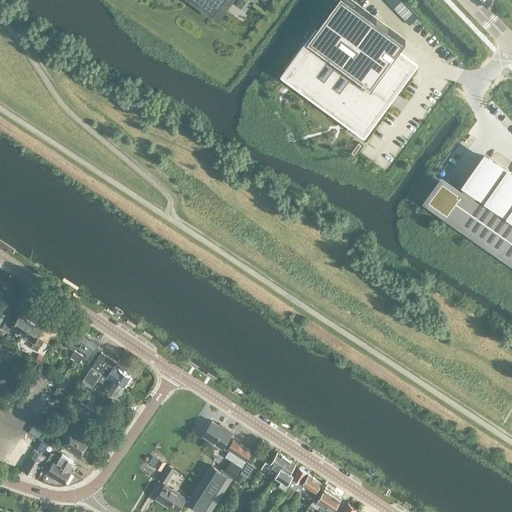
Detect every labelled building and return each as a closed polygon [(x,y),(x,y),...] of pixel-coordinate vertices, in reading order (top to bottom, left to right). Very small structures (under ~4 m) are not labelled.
[(193,0),(213,14),(219,5),(222,0),(193,0)] [(305,46),(286,72),(298,81),(316,94),(319,97),(341,113),(363,129),(385,100),(412,63),(397,51),(405,40),(350,0),(335,0),(317,26),(307,40),(309,41),(305,46)] [(413,13),(402,1),(394,9),(405,21),(413,13)] [(439,181),(426,199),(511,258),(511,173),(486,156),(459,195),(439,181)] [(11,326),(23,333),(32,320),(20,312),(15,320),(9,317),(2,327),(8,331),(11,326)] [(43,328),(32,320),(23,333),(35,341),(31,346),(37,350),(44,340),(38,336),(43,328)] [(75,345),(81,349),(90,335),(81,329),(74,339),(72,338),(69,344),(73,347),(75,345)] [(99,340),(90,335),(81,349),(87,352),(84,357),(89,360),(87,362),(92,365),(102,349),(96,345),(99,340)] [(74,349),(71,357),(81,361),(84,353),(74,349)] [(117,359),(104,351),(96,364),(108,372),(117,359)] [(92,366),(84,379),(93,385),(97,378),(107,385),(105,389),(117,397),(123,387),(107,376),(106,376),(106,375),(92,366)] [(113,366),(106,376),(107,376),(123,387),(131,375),(123,370),(124,370),(120,367),(120,368),(119,367),(118,369),(113,366)] [(57,387),(54,393),(62,398),(66,392),(57,387)] [(90,416),(94,409),(80,400),(85,392),(77,388),(68,402),(90,416)] [(0,405),(3,407),(10,396),(0,390),(0,405)] [(65,405),(58,417),(57,418),(67,424),(71,419),(81,425),(86,417),(65,405)] [(212,420),(203,434),(222,447),(232,431),(225,426),(224,428),(212,420)] [(90,439),(73,428),(62,445),(80,456),(90,439)] [(188,500),(206,511),(209,511),(231,477),(234,479),(252,451),(233,439),(228,447),(229,449),(225,455),(232,460),(224,472),(211,464),(188,500)] [(35,450),(24,469),(32,474),(40,461),(44,463),(47,457),(35,450)] [(271,466),(277,470),(278,470),(286,457),(278,451),(270,464),(266,461),(262,467),(268,471),(271,466)] [(52,452),(49,458),(70,471),(75,462),(62,453),(59,457),(52,452)] [(278,470),(277,470),(273,477),(280,481),(278,484),(283,488),(292,474),(289,472),(295,463),(286,457),(278,470)] [(49,458),(46,462),(51,465),(47,471),(64,482),(71,471),(70,471),(49,458)] [(160,459),(156,466),(161,469),(165,462),(160,459)] [(253,465),(248,462),(241,472),(246,475),(253,465)] [(169,465),(160,479),(167,482),(175,469),(169,465)] [(293,477),(293,478),(291,482),(305,491),(308,487),(315,491),(321,482),(299,467),(293,477)] [(186,497),(166,484),(165,483),(156,497),(178,510),(186,497)] [(318,508),(321,510),(333,492),(325,487),(321,493),(317,491),(313,498),(321,504),(318,508)] [(341,497),(333,492),(321,510),(324,511),(327,507),(332,511),(341,497)] [(353,511),(357,508),(348,502),(340,511),(353,511)]
